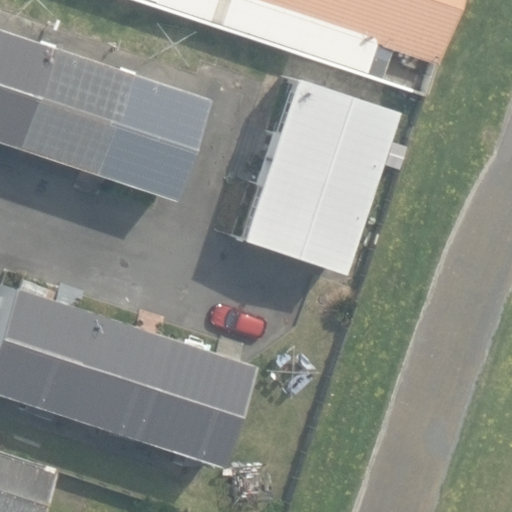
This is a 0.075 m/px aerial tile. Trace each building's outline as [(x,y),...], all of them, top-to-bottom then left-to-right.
[(146,0),(380,76),(390,47),(434,61),(454,0),(146,0)] [(0,140),(163,194),(196,93),(0,29),(0,140)] [(232,234),(333,267),(386,108),(285,74),(232,234)] [(192,150),(233,164),(256,90),(215,77),(192,150)] [(0,289),(0,393),(210,462),(243,360),(2,282),(0,289)] [(0,511),(40,511),(55,468),(0,450),(0,511)]
